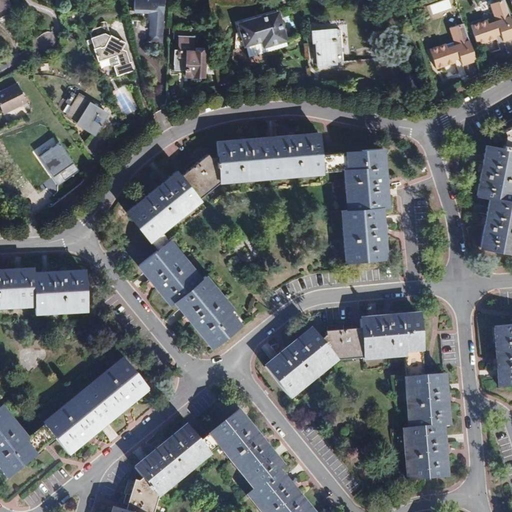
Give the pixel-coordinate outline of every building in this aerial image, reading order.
[(6,0),(0,0),(0,18),(12,13),(9,5),(6,0)] [(133,0),(133,11),(150,11),(149,21),(151,21),(151,27),(149,27),(148,42),(162,43),(164,0),(133,0)] [(494,17),(470,25),(476,45),(489,40),(488,36),(500,32),(503,41),(511,37),(511,23),(504,0),(502,0),(489,5),(494,17)] [(277,11),(238,24),(248,58),(288,46),(277,11)] [(453,41),(429,49),(436,69),(448,64),(447,60),(459,56),(462,65),(476,60),(463,24),(449,29),(453,41)] [(205,50),(207,50),(208,29),(204,29),(204,28),(199,28),(199,29),(192,29),(192,27),(186,27),(186,28),(179,28),(179,27),(174,27),(173,38),(179,38),(178,54),(174,54),(174,63),(175,63),(174,70),(185,70),(185,76),(204,77),(205,50)] [(315,42),(317,65),(343,63),(339,29),(312,32),(313,43),(315,42)] [(500,32),(488,36),(489,40),(495,38),(496,43),(503,41),(500,32)] [(104,33),(90,38),(98,62),(108,58),(111,67),(113,66),(116,77),(134,71),(131,61),(129,62),(126,50),(122,49),(125,42),(110,35),(109,36),(104,33)] [(459,56),(447,60),(448,64),(454,63),(456,67),(462,65),(459,56)] [(215,74),(216,58),(208,58),(207,74),(215,74)] [(423,86),(416,72),(404,76),(410,92),(423,86)] [(27,103),(17,83),(0,90),(0,108),(2,114),(27,103)] [(79,93),(77,95),(71,91),(64,102),(71,106),(66,115),(77,122),(76,124),(94,135),(107,113),(89,102),(90,100),(79,93)] [(511,125),(503,131),(505,135),(502,147),(485,144),(476,196),(489,198),(480,247),(511,253),(511,199),(510,200),(511,191),(511,125)] [(173,301),(212,348),(226,336),(224,333),(236,323),(227,312),(226,313),(219,304),(225,300),(216,289),(210,293),(206,288),(209,286),(202,277),(201,279),(195,283),(189,276),(195,271),(180,253),(174,257),(170,252),(173,250),(167,241),(165,242),(156,231),(163,225),(165,227),(187,210),(183,204),(187,201),(189,204),(197,197),(198,198),(209,190),(207,188),(219,178),(218,174),(228,174),(229,181),(253,178),(253,171),(259,171),(259,175),(270,174),(281,173),(280,169),(286,169),(287,176),(312,173),(311,166),(321,166),(321,171),(343,169),(350,168),(351,178),(344,178),(345,193),(352,192),(352,198),(349,199),(350,209),(343,210),(344,220),(348,220),(349,226),(342,227),(344,252),(351,252),(352,261),(385,258),(381,207),(387,206),(382,148),(344,151),(344,152),(320,154),(318,132),(215,141),(217,156),(211,157),(208,153),(180,176),(176,170),(125,212),(149,241),(149,240),(157,249),(137,265),(170,304),(173,301)] [(30,156),(19,139),(0,151),(0,169),(3,174),(30,156)] [(11,420),(6,424),(2,419),(5,417),(0,411),(0,309),(9,309),(9,302),(23,301),(24,308),(34,308),(34,313),(44,312),(44,308),(51,308),(51,315),(76,313),(76,306),(85,306),(84,272),(33,275),(32,270),(0,271),(0,471),(7,479),(36,455),(36,454),(54,439),(68,455),(147,390),(126,364),(119,370),(114,365),(95,380),(95,381),(100,386),(95,390),(92,387),(84,394),(75,401),(78,404),(73,408),(69,402),(50,418),(54,423),(47,429),(43,425),(27,439),(21,444),(15,436),(21,432),(11,420)] [(44,312),(34,313),(34,316),(51,315),(51,308),(44,308),(45,312),(44,312)] [(404,446),(406,471),(413,471),(414,480),(446,477),(443,427),(449,426),(444,375),(423,376),(421,352),(422,352),(419,314),(359,319),(360,329),(314,333),(310,329),(264,367),(287,396),(296,389),(293,386),(298,382),(302,387),(322,371),(318,365),(323,361),(325,365),(333,358),(349,356),(349,359),(362,358),(362,357),(373,356),(373,352),(379,351),(379,358),(394,357),(393,350),(403,349),(403,356),(404,378),(407,378),(408,389),(412,388),(412,394),(405,395),(408,419),(414,418),(415,428),(408,429),(405,429),(406,440),(410,439),(411,445),(404,446)] [(498,387),(511,385),(511,326),(493,328),(498,387)] [(373,356),(362,357),(362,358),(362,360),(379,358),(379,351),(373,352),(373,356)] [(323,361),(318,365),(322,371),(335,360),(333,358),(325,365),(323,361)] [(126,364),(122,359),(114,365),(119,370),(126,364)] [(408,389),(407,378),(404,378),(405,395),(412,394),(412,388),(408,389)] [(84,394),(92,387),(95,390),(100,386),(95,381),(95,380),(82,391),(84,394)] [(287,396),(289,398),(302,387),(298,382),(293,386),(296,389),(287,396)] [(84,394),(82,391),(69,402),(73,408),(78,404),(75,401),(84,394)] [(0,411),(5,417),(2,419),(6,424),(11,420),(0,407),(0,406),(0,411)] [(199,459),(207,452),(206,451),(217,442),(223,449),(221,451),(237,471),(243,466),(252,478),(247,482),(253,490),(249,493),(256,502),(258,500),(262,505),(257,509),(260,511),(312,511),(278,470),(283,466),(237,410),(207,434),(207,435),(199,441),(185,425),(133,468),(142,478),(137,482),(134,480),(124,511),(112,508),(110,511),(153,511),(157,498),(157,497),(166,490),(161,484),(173,475),(177,480),(196,465),(192,460),(196,456),(199,459)] [(54,423),(50,418),(42,424),(43,425),(47,429),(54,423)] [(406,440),(405,429),(402,429),(404,446),(411,445),(410,439),(406,440)] [(27,439),(21,432),(15,436),(21,444),(27,439)] [(217,446),(221,451),(223,449),(217,442),(206,451),(207,452),(208,453),(217,446)] [(196,465),(209,454),(208,453),(207,452),(199,459),(196,456),(192,460),(196,465)] [(247,482),(252,478),(243,466),(237,471),(247,482)] [(166,490),(177,480),(173,475),(161,484),(166,490)] [(256,502),(249,493),(247,495),(257,509),(262,505),(258,500),(256,502)]
